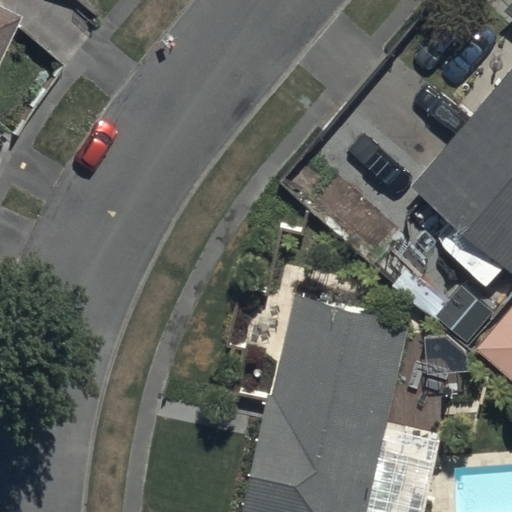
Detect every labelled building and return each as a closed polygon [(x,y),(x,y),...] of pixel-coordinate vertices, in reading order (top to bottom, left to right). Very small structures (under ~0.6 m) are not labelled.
[(511,0),(505,0),(511,5),(511,62),(414,176),(511,260),(511,0)] [(0,52),(18,14),(0,5),(0,52)] [(371,511),(412,312),(294,288),(248,511),(371,511)] [(511,304),(478,343),(511,372),(511,304)] [(427,511),(441,425),(402,419),(386,511),(427,511)]
